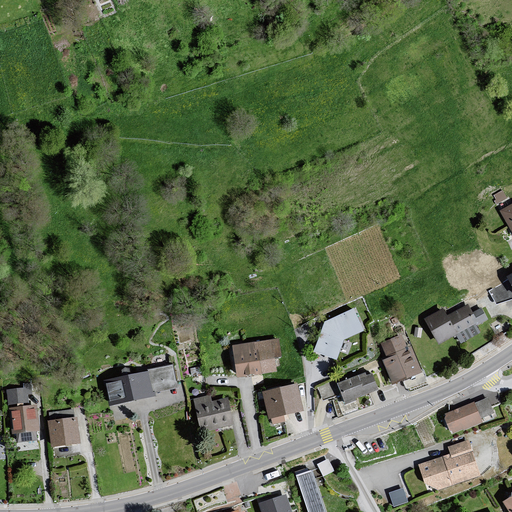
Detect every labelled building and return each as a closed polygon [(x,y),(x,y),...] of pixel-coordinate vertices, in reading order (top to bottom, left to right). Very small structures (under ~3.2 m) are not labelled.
[(511,228),(511,205),(502,211),(511,228)] [(445,311),(425,319),(440,346),(458,336),(477,325),(469,308),(450,315),(445,311)] [(327,322),(317,351),(339,359),(347,339),(366,330),(356,309),(327,322)] [(401,337),(382,344),(391,360),(385,363),(396,385),(423,373),(401,337)] [(280,339),(232,349),(241,378),(283,373),(279,359),(285,356),(280,339)] [(174,364),(104,380),(110,404),(180,391),(174,364)] [(374,371),(340,384),(348,405),(382,391),(374,371)] [(8,402),(31,401),(30,384),(7,386),(8,402)] [(299,384),(266,394),(274,422),(307,412),(299,384)] [(490,398),(446,415),(454,435),(486,423),(484,418),(496,414),(490,398)] [(230,399),(197,406),(203,434),(236,427),(230,399)] [(10,405),(13,431),(17,431),(18,440),(40,437),(36,402),(10,405)] [(74,406),(49,411),(50,418),(75,413),(74,406)] [(77,420),(50,423),(54,450),(84,445),(77,420)] [(449,455),(420,466),(431,494),(483,474),(470,440),(447,449),(449,455)] [(323,473),(334,469),(329,456),(318,461),(323,473)] [(325,511),(311,466),(294,472),(307,511),(325,511)] [(394,504),(408,499),(403,485),(389,490),(394,504)] [(291,511),(286,495),(260,504),(262,511),(291,511)]
